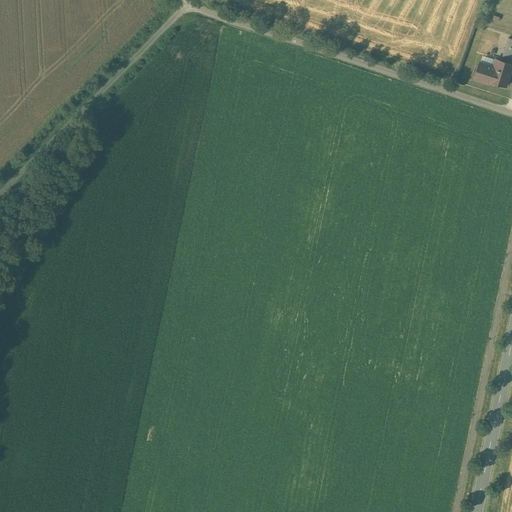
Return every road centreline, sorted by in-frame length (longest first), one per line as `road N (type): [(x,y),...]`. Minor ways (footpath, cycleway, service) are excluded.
road 1 (unclassified): [(511,113),(193,3)]
road 2 (unclassified): [(193,3),(0,190)]
road 3 (secondary): [(511,344),(476,511)]
